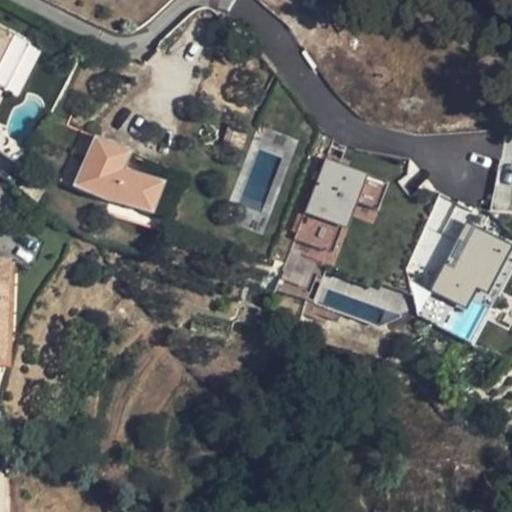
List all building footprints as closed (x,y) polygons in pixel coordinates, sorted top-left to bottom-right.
[(0,63),(14,72),(28,46),(0,30),(0,63)] [(0,63),(0,86),(5,89),(14,72),(0,63)] [(502,211),(511,210),(511,131),(502,131),(502,211)] [(124,173),(132,156),(95,139),(71,191),(110,208),(111,206),(143,221),(158,188),(124,173)] [(179,178),(132,156),(124,173),(158,188),(143,221),(157,227),(179,178)] [(377,219),(390,178),(322,156),(279,288),(320,301),(349,210),(377,219)] [(492,291),(511,240),(466,223),(473,205),(440,193),(415,257),(442,267),(433,291),(470,305),(477,285),(492,291)] [(8,339),(5,291),(15,290),(13,265),(0,266),(0,363),(13,363),(11,339),(8,339)] [(0,511),(10,511),(10,488),(0,484),(0,511)]
